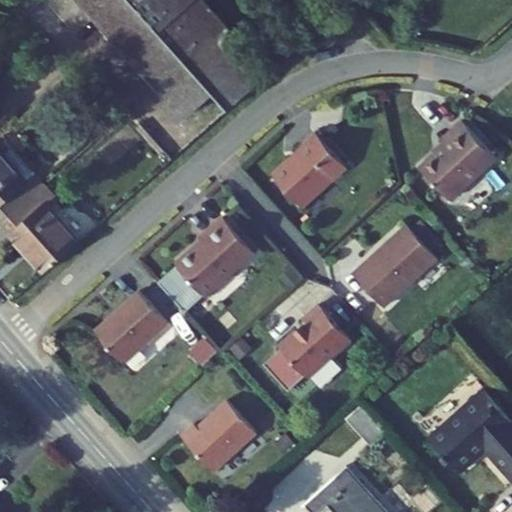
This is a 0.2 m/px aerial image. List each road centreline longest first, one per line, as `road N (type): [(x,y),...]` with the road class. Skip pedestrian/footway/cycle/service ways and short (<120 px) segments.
road 1 (residential): [(511,59),(479,72),(374,60),(294,86),(3,343)]
road 2 (tertiary): [(3,343),(152,511)]
